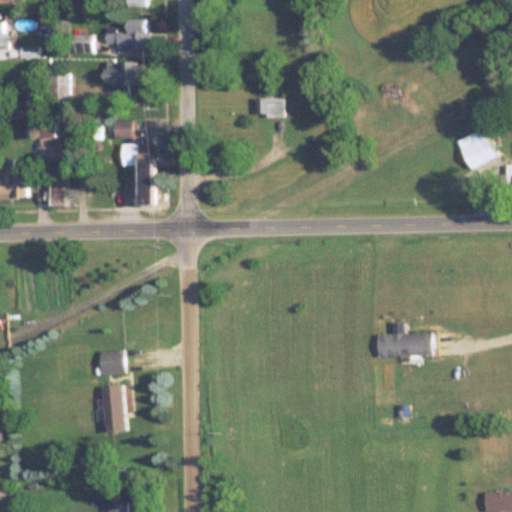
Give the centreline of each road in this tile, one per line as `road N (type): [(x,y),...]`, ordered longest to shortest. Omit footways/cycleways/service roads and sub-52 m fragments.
road 1 (residential): [(0,240),(511,226)]
road 2 (residential): [(194,511),(192,253)]
road 3 (residential): [(191,235),(188,0)]
